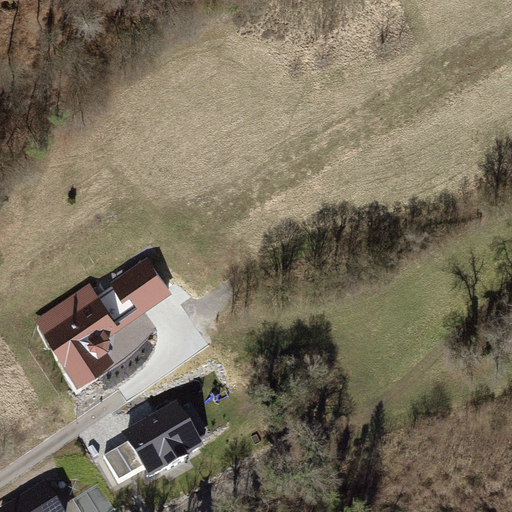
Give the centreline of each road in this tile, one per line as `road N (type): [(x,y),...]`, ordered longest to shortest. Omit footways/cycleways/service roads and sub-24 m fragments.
road 1 (residential): [(0,484),(129,378)]
road 2 (residential): [(191,511),(333,428)]
